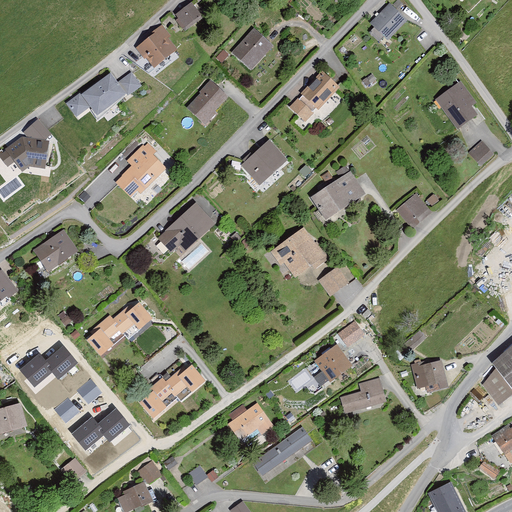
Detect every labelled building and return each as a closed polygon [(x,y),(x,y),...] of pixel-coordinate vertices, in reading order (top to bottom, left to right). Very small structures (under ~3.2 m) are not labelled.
[(203,18),(192,2),(176,14),(179,18),(176,20),(185,32),(203,18)] [(408,20),(390,3),(370,23),(374,27),(369,32),(379,41),(384,36),(388,41),(408,20)] [(277,36),(259,20),(237,45),(255,61),(277,36)] [(171,36),(163,25),(135,48),(145,59),(146,58),(155,68),(178,49),(169,38),(171,36)] [(340,87),(322,71),(301,93),(319,110),(340,87)] [(80,93),(66,103),(77,117),(91,107),(97,116),(126,94),(128,96),(142,86),(132,72),(118,82),(110,72),(81,95),(80,93)] [(363,81),(367,86),(376,80),(372,74),(363,81)] [(201,93),(187,108),(206,125),(217,113),(215,111),(228,97),(210,80),(199,92),(201,93)] [(461,81),(436,99),(458,129),(478,115),(472,106),(477,103),(461,81)] [(290,107),(305,122),(314,113),(298,98),(290,107)] [(52,134),(38,119),(23,132),(27,137),(22,137),(5,149),(6,150),(3,152),(2,151),(0,152),(0,156),(8,167),(15,162),(22,172),(30,167),(45,169),(49,141),(46,140),(52,134)] [(288,160),(269,140),(241,165),(259,186),(288,160)] [(494,154),(482,141),(469,153),(481,166),(494,154)] [(132,166),(116,182),(131,198),(138,191),(140,194),(167,168),(153,155),(157,151),(148,143),(145,146),(143,144),(127,161),(132,166)] [(366,194),(351,171),(311,197),(326,220),(366,194)] [(79,197),(85,203),(91,197),(84,191),(79,197)] [(431,211),(416,194),(396,210),(413,229),(432,212),(431,211)] [(428,200),(432,206),(439,201),(434,195),(428,200)] [(216,224),(196,202),(158,238),(172,253),(180,246),(186,252),(216,224)] [(329,258),(304,226),(271,252),(281,265),(284,263),(296,278),(312,265),(316,269),(329,258)] [(79,253),(64,229),(33,250),(48,273),(79,253)] [(350,283),(338,267),(319,280),(330,297),(331,296),(350,283)] [(2,270),(0,271),(0,302),(7,296),(9,299),(19,291),(2,270)] [(139,302),(134,307),(131,304),(128,306),(114,319),(110,315),(90,332),(93,335),(87,340),(101,356),(115,344),(125,336),(128,340),(140,330),(153,318),(139,302)] [(355,321),(338,334),(348,347),(365,335),(355,321)] [(410,339),(416,346),(427,336),(422,330),(410,339)] [(337,344),(314,361),(330,382),(353,366),(337,344)] [(511,345),(492,363),(496,368),(483,385),(498,406),(511,396),(511,345)] [(52,372),(58,380),(79,363),(64,346),(46,360),(40,353),(20,370),(34,387),(52,372)] [(425,361),(411,365),(418,389),(426,387),(428,393),(449,388),(442,360),(426,364),(425,361)] [(150,393),(140,402),(153,419),(178,398),(181,402),(206,381),(192,365),(186,370),(184,366),(166,381),(163,378),(148,390),(150,393)] [(361,391),(340,397),(345,414),(387,402),(380,378),(359,384),(361,391)] [(77,390),(89,405),(103,393),(91,379),(77,390)] [(473,390),(481,400),(489,394),(481,383),(473,390)] [(54,409),(66,424),(80,412),(68,398),(54,409)] [(21,403),(0,408),(0,434),(28,427),(21,403)] [(243,405),(229,415),(233,421),(228,424),(240,441),(257,429),(262,436),(274,426),(257,403),(247,410),(243,405)] [(104,435),(110,442),(131,425),(116,408),(98,423),(93,417),(72,434),(86,451),(104,435)] [(508,426),(492,437),(511,466),(511,464),(511,428),(511,430),(508,426)] [(303,427),(253,462),(263,476),(313,441),(303,427)] [(164,463),(169,470),(178,464),(173,457),(164,463)] [(87,472),(75,458),(61,470),(73,484),(87,472)] [(152,461),(137,471),(147,485),(162,474),(152,461)] [(485,461),(479,469),(495,480),(500,472),(485,461)] [(200,466),(188,474),(196,486),(208,477),(207,475),(200,466)] [(207,475),(208,477),(212,482),(219,477),(214,470),(207,475)] [(466,511),(451,481),(428,493),(437,511),(466,511)] [(123,492),(125,495),(117,498),(123,511),(128,511),(153,501),(145,482),(123,492)] [(250,511),(244,502),(230,511),(231,511),(250,511)]
